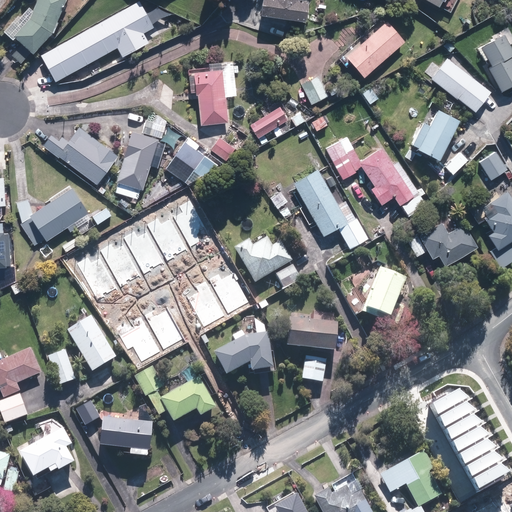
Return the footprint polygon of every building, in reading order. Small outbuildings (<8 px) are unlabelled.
[(34,0),(25,22),(9,38),(18,46),(9,56),(20,66),(49,35),(64,0),(34,0)] [(257,0),(255,18),(301,25),(304,3),(295,1),(295,0),(257,0)] [(416,0),(437,11),(442,0),(416,0)] [(138,1),(38,56),(53,84),(115,49),(121,60),(148,45),(142,34),(153,28),(138,1)] [(383,21),(341,58),(360,80),(402,44),(383,21)] [(483,69),(497,94),(511,86),(511,63),(510,59),(511,57),(511,56),(501,36),(477,49),(487,67),(483,69)] [(455,49),(447,40),(439,47),(447,56),(455,49)] [(443,59),(427,80),(472,114),(488,93),(443,59)] [(206,69),(186,71),(189,97),(194,97),(197,127),(226,124),(223,98),(233,98),(230,62),(205,64),(206,69)] [(316,77),(299,85),(309,105),(326,97),(316,77)] [(368,89),(359,95),(367,105),(376,99),(368,89)] [(276,107),(245,126),(254,140),(285,122),(276,107)] [(418,123),(401,157),(410,162),(414,153),(434,163),(454,122),(433,111),(425,127),(418,123)] [(164,126),(144,120),(140,133),(160,139),(164,126)] [(388,137),(379,126),(371,133),(380,143),(388,137)] [(49,136),(41,146),(94,187),(117,158),(78,128),(66,143),(59,138),(56,142),(49,136)] [(116,185),(113,194),(138,201),(148,167),(156,170),(164,142),(128,132),(113,185),(116,185)] [(217,138),(208,150),(224,162),(233,150),(217,138)] [(339,181),(359,170),(371,188),(367,191),(378,207),(391,198),(404,218),(424,205),(395,162),(389,166),(378,149),(358,162),(352,152),(357,149),(354,143),(349,145),(345,138),(323,150),(339,181)] [(182,143),(171,157),(191,172),(202,157),(182,143)] [(493,153),(476,163),(489,182),(505,171),(493,153)] [(346,250),(366,240),(344,201),(335,206),(316,171),(288,186),(309,225),(311,224),(319,238),(334,229),(346,250)] [(69,189),(30,215),(26,200),(14,203),(19,222),(16,224),(32,247),(42,240),(44,243),(64,229),(67,234),(89,219),(69,189)] [(283,220),(290,216),(283,205),(286,203),(278,192),(268,199),(283,220)] [(511,240),(511,203),(505,192),(475,211),(489,233),(482,237),(490,249),(485,252),(497,270),(511,260),(511,253),(506,244),(511,240)] [(183,212),(173,217),(190,247),(200,242),(199,240),(203,238),(204,240),(210,237),(190,200),(179,206),(183,212)] [(158,218),(147,224),(167,261),(174,257),(172,255),(176,253),(177,255),(187,249),(170,219),(161,224),(158,218)] [(438,223),(405,243),(414,259),(423,253),(428,261),(434,257),(440,268),(473,249),(460,225),(445,234),(438,223)] [(134,232),(124,237),(144,274),(151,270),(150,268),(153,266),(153,268),(163,263),(146,233),(138,237),(134,232)] [(74,238),(60,248),(65,255),(79,244),(74,238)] [(245,241),(230,250),(251,286),(290,263),(277,242),(269,246),(264,238),(249,247),(245,241)] [(111,244),(100,250),(120,288),(127,284),(126,281),(129,279),(130,280),(139,275),(123,245),(115,250),(111,244)] [(88,258),(77,263),(97,301),(105,297),(103,293),(106,292),(106,293),(116,288),(100,258),(91,263),(88,258)] [(291,266),(273,275),(281,290),(298,281),(291,266)] [(377,269),(357,315),(383,326),(403,280),(377,269)] [(218,274),(209,279),(228,314),(249,302),(233,273),(221,280),(218,274)] [(162,282),(160,283),(158,277),(142,285),(144,290),(142,291),(150,309),(170,300),(162,282)] [(199,292),(188,298),(204,327),(225,316),(206,281),(196,286),(199,292)] [(154,310),(145,315),(164,350),(184,339),(168,310),(157,316),(154,310)] [(286,318),(282,348),(330,355),(335,313),(312,310),(310,321),(286,318)] [(135,328),(120,336),(128,349),(133,346),(142,362),(160,352),(141,317),(132,322),(135,328)] [(88,318),(63,333),(88,375),(113,359),(88,318)] [(264,334),(242,337),(210,354),(222,377),(246,365),(247,374),(269,371),(264,334)] [(28,349),(0,361),(0,399),(0,400),(18,392),(15,385),(39,374),(28,349)] [(63,352),(45,358),(55,387),(73,381),(63,352)] [(303,356),(299,381),(320,385),(324,360),(303,356)] [(151,368),(132,378),(143,399),(145,398),(156,418),(164,413),(170,424),(193,411),(197,418),(214,410),(197,379),(159,399),(155,391),(161,388),(151,368)] [(456,391),(429,405),(436,418),(464,402),(468,400),(456,391)] [(18,395),(0,401),(0,422),(1,425),(25,417),(18,395)] [(89,402),(73,411),(82,427),(98,418),(89,402)] [(464,402),(436,418),(443,430),(470,414),(476,411),(464,402)] [(470,414),(443,430),(449,442),(477,427),(482,424),(470,414)] [(149,424),(99,418),(95,448),(119,451),(119,457),(145,460),(149,424)] [(477,427),(449,442),(456,454),(484,439),(489,436),(477,427)] [(60,429),(14,454),(32,486),(71,464),(63,450),(70,446),(60,429)] [(484,439),(456,454),(463,467),(491,451),(496,449),(484,439)] [(491,451),(463,467),(470,479),(498,463),(503,461),(491,451)] [(421,452),(377,476),(387,495),(403,486),(415,508),(439,495),(426,473),(432,470),(421,452)] [(0,486),(8,456),(0,453),(0,486)] [(498,463),(470,479),(476,491),(509,473),(498,463)] [(323,489),(308,498),(315,511),(368,511),(357,492),(348,497),(342,487),(327,496),(323,489)] [(303,511),(292,493),(263,511),(303,511)] [(499,511),(493,501),(472,511),(499,511)]
